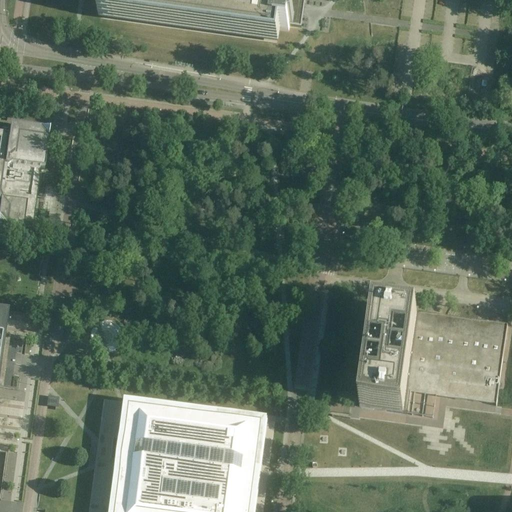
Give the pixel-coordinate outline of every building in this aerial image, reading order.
[(102,0),(101,6),(100,19),(278,44),(280,30),(288,31),(289,27),(290,27),(302,29),(304,9),(305,0),(102,0)] [(10,136),(0,134),(0,226),(23,229),(23,226),(33,228),(37,198),(45,199),(45,195),(46,190),(38,189),(39,180),(41,172),(44,172),(49,134),(11,128),(10,136)] [(507,323),(370,306),(356,404),(495,425),(507,323)] [(0,386),(3,387),(6,362),(9,340),(5,340),(8,312),(0,311),(0,386)] [(108,511),(254,511),(259,479),(267,417),(267,415),(267,413),(124,394),(123,402),(115,458),(108,511)]
